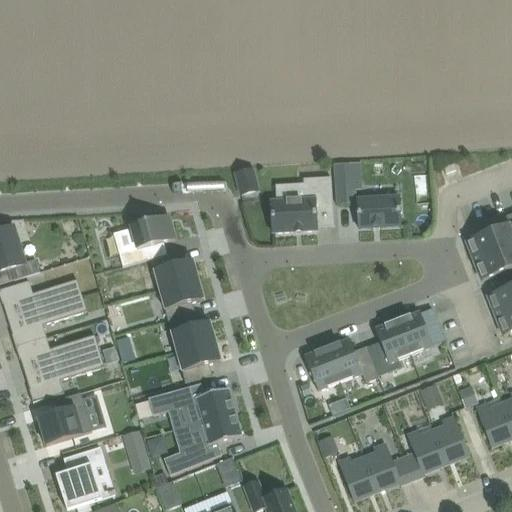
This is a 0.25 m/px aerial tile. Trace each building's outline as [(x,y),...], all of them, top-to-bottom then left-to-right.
[(353,204),(352,191),(351,166),(335,167),(337,205),(353,204)] [(255,170),(236,175),(242,199),(261,193),(255,170)] [(306,202),(277,203),(272,204),(274,236),(318,233),(318,230),(316,209),(334,208),(333,203),(332,181),(304,183),(305,189),(306,202)] [(402,228),(400,199),(358,202),(360,230),(402,228)] [(511,216),(494,224),(497,231),(493,233),(467,243),(473,259),(476,267),(477,267),(483,283),(511,271),(511,216)] [(132,228),(138,251),(120,256),(124,269),(149,262),(146,250),(176,242),(169,218),(132,228)] [(16,283),(41,275),(37,262),(26,266),(14,229),(0,233),(0,275),(12,271),(16,283)] [(159,293),(198,282),(192,263),(181,266),(177,255),(151,263),(159,293)] [(84,285),(95,282),(88,259),(78,261),(84,285)] [(159,293),(168,324),(195,316),(192,305),(203,301),(198,282),(159,293)] [(6,314),(9,321),(83,298),(78,283),(34,296),(30,284),(0,293),(0,297),(3,306),(6,314)] [(495,313),(498,322),(504,338),(511,335),(511,288),(510,289),(489,298),(495,313)] [(88,314),(83,298),(9,321),(11,329),(13,337),(12,337),(16,350),(47,340),(43,328),(88,314)] [(118,303),(105,307),(113,336),(126,333),(118,303)] [(398,324),(411,358),(433,349),(420,315),(398,324)] [(199,328),(195,316),(168,324),(177,355),(216,344),(210,324),(199,328)] [(411,358),(398,324),(376,332),(389,366),(411,358)] [(21,361),(26,377),(100,354),(95,338),(51,352),(47,340),(16,350),(20,362),(21,361)] [(120,351),(132,348),(129,339),(117,342),(120,351)] [(350,342),(328,351),(341,385),(362,376),(366,386),(380,380),(376,370),(368,349),(355,354),(350,342)] [(221,363),(216,344),(177,355),(186,385),(213,378),(210,366),(221,363)] [(119,361),(115,349),(103,353),(107,365),(119,361)] [(328,351),(306,359),(319,393),(341,385),(328,351)] [(105,370),(100,354),(26,377),(31,393),(30,393),(34,406),(65,396),(61,383),(105,370)] [(308,385),(301,388),(305,398),(312,395),(308,385)] [(202,386),(149,401),(154,418),(169,414),(184,410),(189,428),(236,416),(229,392),(206,398),(202,386)] [(421,394),(425,406),(442,399),(437,387),(421,394)] [(459,394),(466,411),(478,406),(472,389),(459,394)] [(79,397),(55,404),(58,416),(39,422),(47,448),(90,435),(79,397)] [(347,400),(329,407),(333,417),(351,411),(347,400)] [(154,417),(150,403),(138,406),(142,421),(154,417)] [(511,403),(502,407),(511,432),(511,403)] [(478,410),(485,432),(493,450),(511,442),(511,432),(502,407),(490,411),(488,406),(478,410)] [(181,455),(164,462),(171,478),(222,458),(219,446),(243,440),(236,416),(189,428),(195,449),(181,455)] [(446,428),(434,434),(448,468),(471,459),(463,440),(454,419),(444,423),(446,428)] [(123,438),(127,450),(144,445),(141,433),(123,438)] [(425,477),(448,468),(434,434),(422,439),(419,433),(408,437),(415,454),(404,459),(414,484),(426,479),(425,477)] [(324,460),(325,460),(339,454),(333,438),(318,445),(324,460)] [(393,464),(386,447),(374,451),(377,457),(364,461),(378,495),(401,486),(401,488),(414,484),(404,459),(393,464)] [(69,475),(57,478),(67,511),(73,511),(103,502),(92,469),(105,465),(100,451),(65,462),(69,475)] [(378,495),(364,461),(353,466),(350,459),(339,463),(348,486),(355,504),(378,495)] [(222,475),(237,470),(233,460),(218,466),(222,475)] [(156,478),(159,488),(169,485),(166,475),(156,478)] [(257,483),(246,488),(255,511),(263,511),(268,510),(268,511),(294,511),(286,492),(264,500),(257,483)] [(158,490),(162,500),(176,494),(172,484),(158,490)] [(252,511),(245,496),(234,500),(239,511),(252,511)]
